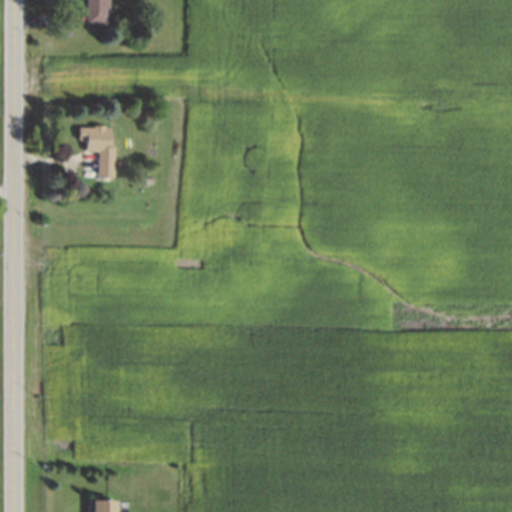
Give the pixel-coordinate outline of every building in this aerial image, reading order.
[(84,23),(84,0),(108,0),(108,6),(104,7),(104,23),(84,23)] [(156,36),(147,36),(147,25),(156,24),(156,36)] [(93,167),(93,152),(83,152),(83,140),(77,140),(77,126),(109,126),(109,145),(113,145),(113,167),(93,167)] [(151,185),(135,184),(135,176),(152,176),(151,185)] [(84,511),(84,496),(92,496),(92,501),(97,501),(97,500),(102,500),(102,501),(110,501),(110,511),(84,511)]
